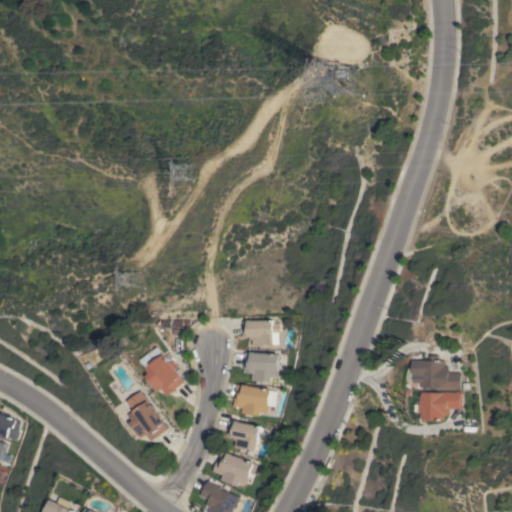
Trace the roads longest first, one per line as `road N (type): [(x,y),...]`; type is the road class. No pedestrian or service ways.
road 1 (residential): [(283,511),(349,373),(442,101),(444,0)]
road 2 (track): [(208,345),(207,266),(226,200),(265,166),(286,94),(264,107),(208,171),(152,255)]
road 3 (residential): [(0,382),(31,398),(163,511)]
road 4 (residential): [(165,511),(206,414),(208,345)]
